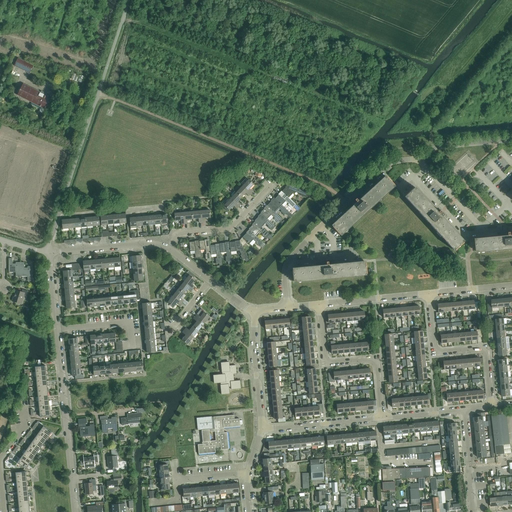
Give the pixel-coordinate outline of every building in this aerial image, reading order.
[(58,0),(56,0),(54,8),(59,10),(62,1),(58,0)] [(5,14),(2,24),(8,26),(7,30),(10,31),(13,21),(10,20),(11,16),(5,14)] [(34,22),(31,31),(37,33),(40,24),(34,22)] [(40,24),(37,33),(42,35),(45,25),(40,24)] [(45,25),(42,35),(47,36),(50,27),(45,25)] [(50,27),(47,36),(52,38),(55,28),(50,27)] [(55,28),(52,38),(57,40),(60,30),(55,28)] [(60,30),(57,40),(62,41),(65,32),(60,30)] [(16,58),(13,66),(29,74),(32,66),(16,58)] [(45,109),(46,110),(51,100),(44,96),(45,95),(21,83),(17,90),(21,92),(19,96),(27,100),(26,101),(28,101),(41,107),(40,109),(40,110),(40,111),(41,112),(41,113),(43,113),(43,112),(44,111),(45,109)] [(332,226),(340,235),(394,185),(386,177),(361,200),(357,203),(332,226)] [(242,186),(251,194),(253,192),(249,189),(253,184),(248,179),(242,186)] [(288,198),(289,198),(294,192),(302,195),(301,196),(305,198),(308,193),(289,185),(286,189),(285,188),(282,192),(288,198)] [(236,192),(241,197),(245,193),(249,196),(251,194),(242,186),(236,192)] [(414,188),(406,196),(455,250),(463,242),(440,217),(437,213),(414,188)] [(230,199),(239,207),(241,205),(237,202),(241,197),(236,192),(236,193),(234,191),(231,194),(231,195),(231,196),(232,197),(230,199)] [(281,205),(282,205),(285,201),(289,205),(289,206),(292,209),(296,204),(289,198),(288,198),(282,192),(281,192),(282,193),(279,196),(278,195),(275,199),(281,205)] [(228,211),(229,209),(229,210),(233,206),(237,209),(239,207),(230,199),(224,205),(226,207),(224,208),(224,209),(227,211),(228,211)] [(274,213),(275,212),(278,208),(282,212),(281,212),(284,215),(288,211),(282,205),(281,205),(275,199),(271,202),(267,205),(274,213)] [(267,219),(271,215),(275,219),(274,220),(277,223),(279,221),(280,222),(283,219),(281,218),(275,212),(274,213),(267,205),(267,206),(264,209),(260,213),(267,219)] [(201,211),(202,223),(204,222),(204,218),(210,217),(209,210),(201,211)] [(192,212),(192,219),(198,218),(199,223),(202,223),(201,211),(192,212)] [(184,224),(183,212),(174,213),(175,221),(181,220),(181,224),(184,224)] [(183,212),(184,224),(187,224),(186,220),(192,219),(192,212),(183,212)] [(261,227),(265,223),(269,227),(268,228),(271,230),(275,226),(267,219),(260,213),(262,214),(259,217),(258,217),(254,221),(261,227)] [(254,235),(255,235),(258,231),(262,234),(262,235),(265,239),(267,237),(269,235),(261,227),(254,221),(256,223),(253,226),(252,225),(248,229),(254,235)] [(248,229),(250,231),(247,234),(246,233),(243,237),(249,244),(253,239),(257,243),(256,244),(259,247),(260,246),(262,248),(265,244),(263,243),(255,235),(254,235),(248,229)] [(476,240),(477,251),(511,248),(511,236),(510,237),(476,240)] [(200,250),(206,250),(206,255),(205,255),(205,260),(207,259),(207,262),(210,261),(210,259),(211,259),(211,255),(210,245),(209,241),(204,241),(199,241),(199,242),(200,250)] [(230,252),(231,252),(239,251),(242,256),(241,256),(243,260),(244,259),(246,261),(249,259),(240,242),(239,241),(235,241),(235,242),(229,242),(229,243),(230,243),(230,252)] [(199,242),(195,243),(195,242),(189,242),(190,251),(196,251),(196,253),(195,254),(195,258),(201,257),(200,250),(199,242)] [(226,262),(228,262),(228,264),(232,264),(231,261),(231,252),(230,252),(230,243),(229,243),(225,244),(225,243),(219,243),(220,245),(220,253),(221,253),(226,252),(227,257),(226,258),(226,262)] [(216,264),(219,264),(219,266),(222,265),(222,263),(221,253),(220,253),(220,245),(215,246),(215,245),(210,245),(211,255),(216,255),(217,260),(216,260),(216,264)] [(21,276),(21,274),(21,262),(16,262),(16,264),(12,264),(12,258),(9,258),(9,272),(16,272),(16,276),(21,276)] [(21,274),(21,276),(27,276),(27,280),(33,280),(33,266),(27,266),(27,268),(24,268),(24,262),(21,262),(21,274)] [(72,270),(80,270),(80,273),(83,273),(82,263),(71,264),(72,267),(72,270)] [(292,270),(293,281),(366,274),(365,263),(331,266),(326,266),(292,270)] [(184,282),(193,289),(194,287),(192,285),(193,284),(192,283),(195,280),(189,275),(184,282)] [(177,288),(184,293),(188,289),(191,291),(193,289),(184,282),(182,281),(177,288)] [(171,294),(173,296),(182,303),(184,300),(180,298),(184,293),(177,288),(171,294)] [(26,297),(28,291),(22,289),(21,292),(16,290),(14,297),(13,297),(12,300),(13,301),(12,301),(21,304),(23,296),(26,297)] [(129,294),(130,303),(136,303),(136,300),(139,300),(138,290),(129,291),(129,294)] [(182,303),(173,296),(167,303),(173,307),(177,302),(180,305),(182,303)] [(498,308),(497,299),(492,300),(492,304),(488,304),(489,312),(493,312),(492,308),(498,308)] [(467,301),(468,310),(475,309),(474,309),(480,308),(480,302),(474,302),(474,301),(467,301)] [(200,309),(196,314),(195,316),(204,324),(209,317),(200,309)] [(379,316),(383,316),(384,318),(390,317),(389,309),(383,310),(378,310),(379,316)] [(193,326),(198,330),(204,324),(195,316),(193,319),(196,321),(193,326)] [(184,330),(193,337),(198,330),(193,326),(189,331),(185,328),(184,330)] [(193,337),(184,330),(182,332),(185,335),(182,340),(188,344),(193,337)] [(331,347),(331,354),(337,354),(337,345),(335,345),(334,341),(330,342),(331,344),(328,344),(328,347),(331,347)] [(221,394),(229,394),(228,387),(231,387),(231,389),(240,388),(240,380),(233,381),(232,374),(236,373),(235,365),(229,366),(229,362),(220,363),(221,372),(222,372),(222,374),(213,375),(214,383),(220,383),(220,385),(221,394)] [(482,390),(476,391),(477,399),(483,399),(483,395),(486,395),(485,390),(482,390)] [(421,396),(422,405),(428,404),(428,400),(431,399),(431,394),(428,394),(428,396),(421,396)] [(319,415),(319,413),(323,412),(322,404),(318,405),(318,406),(312,407),(313,415),(319,415)] [(282,412),(273,413),(274,419),(278,419),(278,422),(285,421),(285,417),(282,417),(282,412)] [(137,418),(142,417),(142,413),(127,414),(127,418),(121,418),(122,425),(128,424),(128,423),(138,422),(137,418)] [(474,423),(484,422),(483,417),(485,417),(484,413),(477,413),(478,417),(473,418),(474,423)] [(492,416),(496,454),(496,455),(511,453),(506,414),(492,416)] [(220,416),(216,417),(213,417),(211,417),(197,418),(198,430),(201,430),(203,441),(203,444),(198,444),(199,454),(215,453),(215,448),(221,447),(221,450),(228,449),(227,432),(224,433),(224,429),(224,428),(240,426),(239,419),(234,419),(234,417),(234,415),(220,416)] [(110,428),(112,427),(113,431),(118,431),(116,417),(112,417),(112,419),(108,419),(107,416),(100,417),(100,420),(102,420),(103,433),(108,432),(107,428),(110,428)] [(91,436),(95,436),(94,424),(90,424),(90,426),(86,427),(86,423),(87,423),(86,418),(78,419),(79,427),(80,427),(81,436),(88,435),(91,434),(91,436)] [(41,430),(49,436),(52,432),(44,426),(41,430)] [(38,434),(46,440),(49,436),(41,430),(38,434)] [(46,440),(38,434),(35,438),(43,444),(46,440)] [(32,442),(40,448),(43,444),(35,438),(32,442)] [(40,448),(32,442),(29,446),(37,452),(40,448)] [(26,450),(34,456),(37,452),(29,446),(26,450)] [(111,449),(111,453),(112,457),(107,457),(108,462),(109,468),(117,468),(116,456),(118,456),(118,453),(118,448),(111,449)] [(34,456),(26,450),(23,454),(32,461),(34,456)] [(440,452),(434,452),(436,472),(442,471),(440,452)] [(20,458),(29,465),(32,461),(23,454),(20,458)] [(84,466),(84,465),(88,464),(88,468),(95,468),(95,462),(98,462),(97,454),(93,454),(94,457),(83,458),(83,461),(81,461),(80,462),(81,465),(81,466),(84,466)] [(29,465),(20,458),(17,463),(26,469),(29,465)] [(319,459),(310,460),(310,465),(311,480),(321,479),(323,479),(324,479),(323,465),(323,464),(319,464),(319,459)] [(158,462),(159,465),(156,466),(156,472),(159,471),(168,471),(168,464),(166,465),(165,461),(158,462)] [(391,466),(382,467),(382,469),(382,482),(382,490),(389,490),(389,492),(395,492),(394,479),(405,479),(423,478),(430,477),(430,476),(433,476),(433,467),(430,467),(405,468),(391,469),(391,466)] [(115,489),(115,488),(118,488),(118,481),(122,480),(121,476),(121,473),(113,474),(113,477),(114,477),(114,481),(107,482),(108,489),(108,488),(108,490),(109,492),(112,493),(114,492),(115,489)] [(438,503),(445,503),(444,491),(437,492),(436,481),(436,476),(430,477),(431,481),(433,511),(436,511),(439,511),(438,503)] [(90,483),(85,484),(86,495),(94,494),(93,491),(97,491),(96,483),(96,480),(90,480),(90,483)] [(263,493),(264,498),(273,497),(273,492),(272,490),(279,489),(279,486),(268,488),(268,492),(263,493)] [(409,504),(409,505),(409,511),(419,511),(419,506),(420,506),(420,504),(418,488),(410,489),(411,499),(411,503),(411,504),(409,504)] [(454,510),(454,502),(450,502),(450,499),(451,499),(450,489),(445,489),(447,511),(454,510)] [(454,502),(454,510),(462,509),(461,501),(456,502),(456,499),(457,499),(456,494),(453,494),(454,500),(454,502)] [(273,497),(264,498),(264,504),(268,504),(269,507),(273,507),(273,503),(274,503),(273,497)] [(396,508),(396,509),(397,508),(397,511),(407,511),(407,507),(399,508),(399,500),(395,501),(396,508)] [(396,511),(396,509),(396,508),(395,506),(393,506),(393,508),(393,506),(391,506),(390,502),(387,502),(387,506),(384,507),(384,511),(392,511),(393,511),(396,511)] [(125,511),(125,503),(112,504),(112,511),(125,511)]
